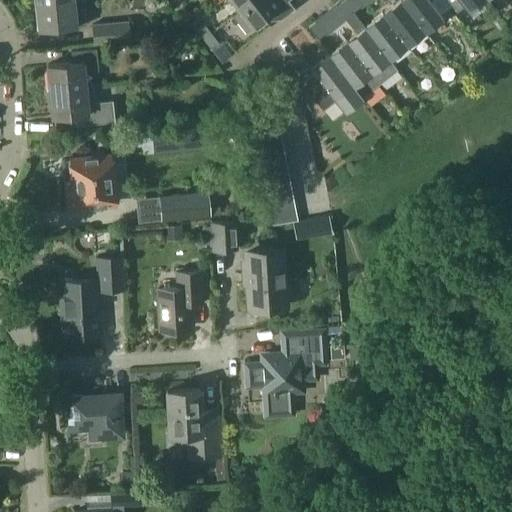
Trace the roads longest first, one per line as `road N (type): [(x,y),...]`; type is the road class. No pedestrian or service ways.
road 1 (residential): [(28,366),(232,354)]
road 2 (residential): [(0,174),(14,133),(0,12)]
road 3 (unclassified): [(38,511),(28,366)]
